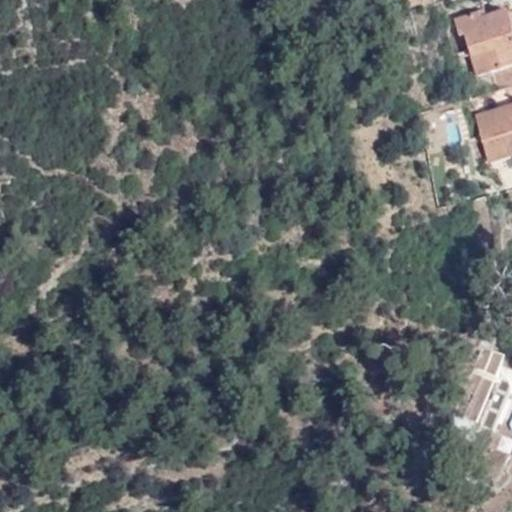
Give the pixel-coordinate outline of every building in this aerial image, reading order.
[(476,74),(511,65),(511,25),(508,8),(479,15),(478,9),(453,15),(457,32),(463,31),(476,74)] [(511,103),(476,112),(488,158),(511,153),(511,103)] [(458,433),(467,436),(473,421),(463,417),(458,433)] [(473,421),(467,436),(481,441),(488,426),(473,421)] [(511,452),(511,429),(502,427),(494,447),(511,452)]
